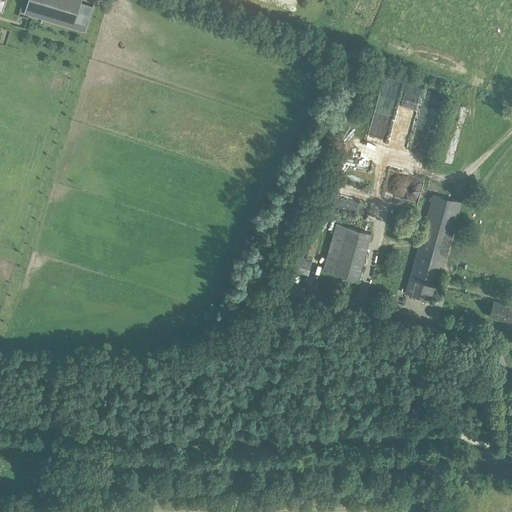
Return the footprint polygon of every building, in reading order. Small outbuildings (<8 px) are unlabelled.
[(81,0),(28,0),(24,14),(73,29),(81,0)] [(433,192),(405,291),(434,299),(462,200),(433,192)] [(335,205),(345,209),(348,199),(338,196),(335,205)] [(324,269),(359,278),(371,231),(336,222),(324,269)] [(316,239),(309,237),(305,252),(313,254),(316,239)] [(298,261),(293,261),(293,268),(311,269),(312,255),(298,254),(298,261)] [(511,305),(494,301),(490,315),(511,320),(511,305)]
